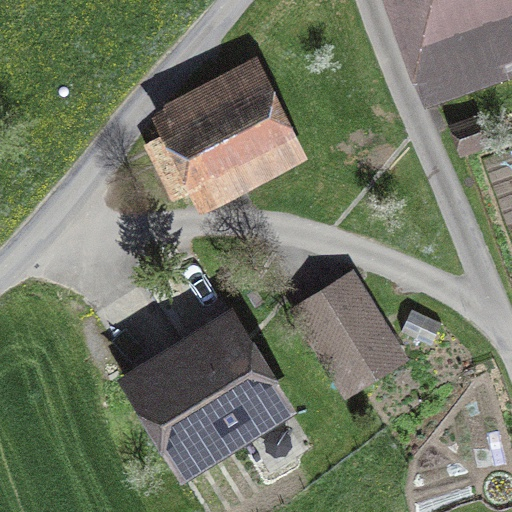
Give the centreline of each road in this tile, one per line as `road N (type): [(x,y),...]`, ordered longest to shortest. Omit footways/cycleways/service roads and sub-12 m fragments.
road 1 (track): [(35,234),(254,223),(375,256),(499,320)]
road 2 (unclassified): [(233,0),(0,272)]
road 3 (track): [(367,0),(499,320)]
